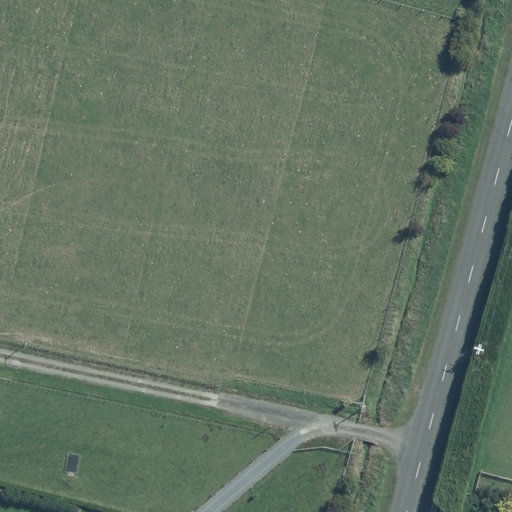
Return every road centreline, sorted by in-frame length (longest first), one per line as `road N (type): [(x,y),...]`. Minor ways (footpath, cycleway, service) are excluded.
road 1 (unclassified): [(407,511),(511,119)]
road 2 (unknown): [(318,416),(8,349)]
road 3 (unknown): [(318,416),(208,511)]
